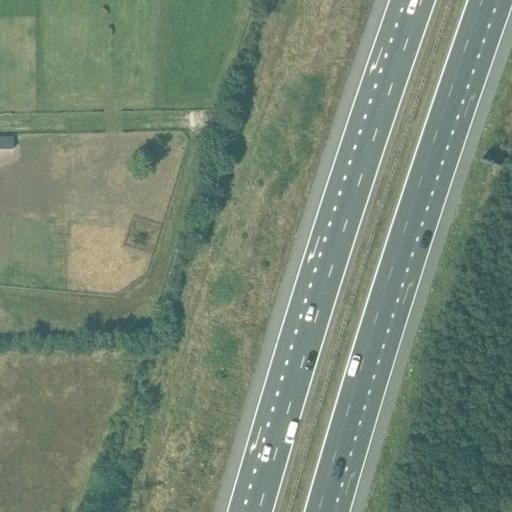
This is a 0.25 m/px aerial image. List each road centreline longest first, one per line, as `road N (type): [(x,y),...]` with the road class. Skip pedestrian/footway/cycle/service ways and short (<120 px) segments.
road 1 (motorway): [(316,511),(484,0)]
road 2 (motorway): [(424,0),(258,511)]
